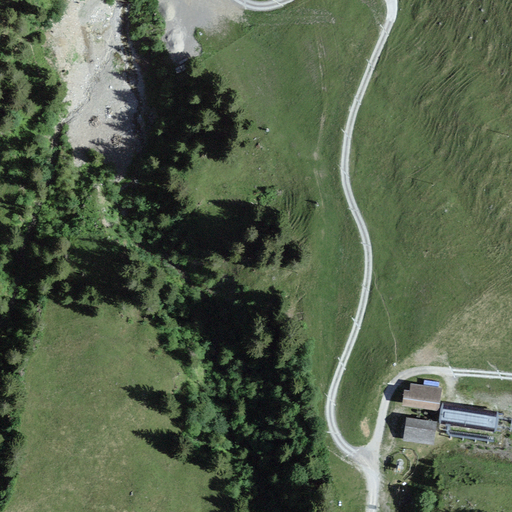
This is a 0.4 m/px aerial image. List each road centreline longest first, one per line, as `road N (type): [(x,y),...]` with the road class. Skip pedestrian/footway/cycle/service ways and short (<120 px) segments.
road 1 (track): [(369,458),(350,455),(337,437),(330,393),(366,266),(341,177),(343,153),(389,0)]
road 2 (track): [(511,379),(429,370),(401,375),(390,384),(369,458)]
